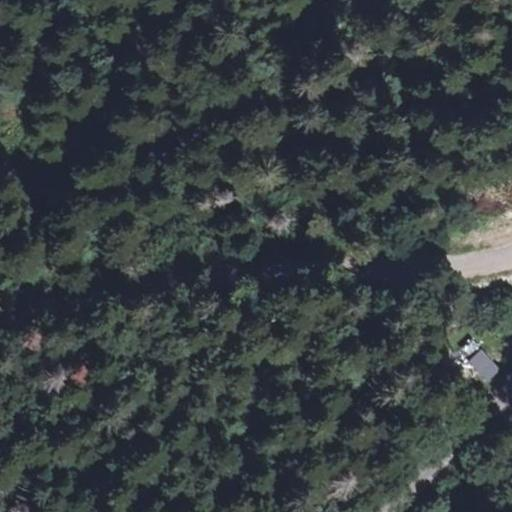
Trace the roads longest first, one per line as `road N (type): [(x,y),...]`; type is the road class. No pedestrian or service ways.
road 1 (tertiary): [(0,339),(311,269),(428,270),(511,256)]
road 2 (tertiary): [(511,391),(391,511)]
